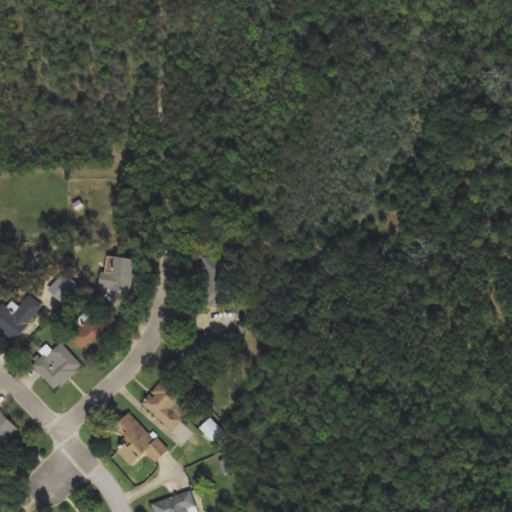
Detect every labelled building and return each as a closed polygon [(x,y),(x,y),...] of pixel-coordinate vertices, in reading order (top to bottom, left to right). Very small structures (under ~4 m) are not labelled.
[(133,258),(133,293),(112,293),(112,258),(133,258)] [(204,295),(204,258),(229,258),(229,295),(204,295)] [(0,305),(14,315),(24,299),(37,308),(16,341),(0,330),(0,305)] [(101,308),(118,325),(88,355),(71,338),(101,308)] [(176,364),(189,339),(199,345),(206,332),(222,341),(202,378),(176,364)] [(84,367),(56,391),(35,368),(63,343),(84,367)] [(177,404),(188,415),(173,432),(142,404),(166,379),(184,396),(177,404)] [(0,450),(0,410),(20,430),(0,450)] [(129,466),(118,450),(128,443),(115,424),(136,411),(166,455),(154,463),(148,453),(129,466)] [(155,511),(153,503),(193,493),(197,511),(191,511),(155,511)]
